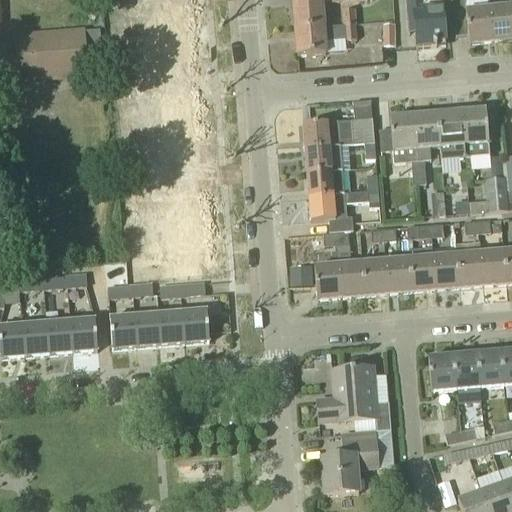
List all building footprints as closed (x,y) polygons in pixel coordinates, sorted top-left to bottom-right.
[(404,0),(408,36),(414,35),(415,51),(436,49),(435,46),(445,45),(440,0),(404,0)] [(492,45),(489,12),(488,1),(482,2),(452,4),(453,19),(455,39),(467,38),(468,47),(492,45)] [(294,32),(322,30),(320,4),(292,6),(294,32)] [(511,9),(489,12),(492,45),(511,42),(511,9)] [(341,13),(342,28),(354,27),(353,12),(341,13)] [(193,14),(150,18),(152,41),(195,38),(193,14)] [(294,32),(297,59),(325,56),(324,45),(356,42),(354,27),(342,28),(322,30),(294,32)] [(395,49),(394,28),(382,28),(383,50),(395,49)] [(35,37),(15,39),(19,83),(37,82),(84,78),(103,76),(99,32),(79,34),(35,37)] [(126,35),(113,36),(114,45),(127,43),(126,35)] [(195,38),(152,41),(154,64),(197,61),(195,38)] [(127,43),(114,45),(115,53),(127,52),(127,43)] [(197,61),(154,64),(156,87),(199,83),(197,61)] [(130,80),(117,81),(118,90),(130,89),(130,80)] [(199,83),(156,87),(158,110),(200,106),(199,83)] [(130,89),(118,90),(118,99),(131,97),(130,89)] [(374,147),(373,142),(371,122),(370,103),(352,104),(353,123),(338,125),(302,127),(304,152),(340,149),(363,148),(374,147)] [(200,106),(158,110),(160,133),(202,130),(200,106)] [(132,112),(119,113),(120,121),(133,120),(132,112)] [(459,115),(463,161),(470,160),(489,159),(485,113),(459,115)] [(470,160),(463,161),(459,115),(436,117),(439,150),(440,150),(441,162),(451,161),(457,161),(458,172),(470,170),(470,160)] [(412,119),(416,164),(423,163),(429,163),(428,151),(439,150),(436,117),(412,119)] [(412,119),(389,120),(390,132),(378,133),(380,154),(391,154),(392,167),(410,165),(411,175),(424,174),(423,163),(416,164),(412,119)] [(374,147),(363,148),(364,163),(375,162),(374,147)] [(306,176),(342,173),(340,149),(304,152),(306,176)] [(204,152),(162,155),(164,179),(206,175),(204,152)] [(504,166),(503,166),(504,182),(484,183),(486,205),(468,206),(469,217),(508,214),(504,166)] [(470,170),(458,172),(459,184),(471,183),(470,170)] [(137,172),(124,173),(125,182),(138,181),(137,172)] [(342,173),(306,176),(308,200),(343,197),(342,173)] [(424,174),(411,175),(412,188),(425,187),(424,174)] [(206,175),(164,179),(165,202),(208,198),(206,175)] [(367,195),(377,195),(375,178),(365,179),(367,195)] [(139,195),(126,196),(127,205),(140,204),(139,195)] [(348,235),(352,235),(351,221),(345,222),(344,208),(368,206),(368,211),(378,210),(377,195),(367,195),(343,197),(308,200),(310,225),(328,223),(329,237),(335,236),(348,235)] [(208,198),(165,202),(167,224),(210,221),(208,198)] [(140,204),(127,205),(127,213),(140,212),(140,204)] [(467,205),(455,206),(456,218),(468,217),(467,205)] [(210,221),(167,224),(169,247),(212,244),(210,221)] [(477,225),(478,237),(490,236),(489,224),(477,225)] [(465,238),(478,237),(477,225),(465,226),(465,238)] [(442,228),(430,229),(431,241),(443,240),(442,228)] [(419,242),(431,241),(430,229),(417,230),(419,242)] [(382,233),(383,245),(396,244),(395,232),(382,233)] [(383,245),(382,233),(370,234),(371,246),(383,245)] [(335,236),(336,249),(348,248),(348,235),(335,236)] [(335,236),(329,237),(323,237),(324,250),(336,249),(335,236)] [(143,241),(130,242),(130,250),(143,249),(143,241)] [(212,244),(169,247),(171,271),(214,267),(212,244)] [(482,290),(479,256),(478,246),(455,247),(455,251),(458,292),(482,290)] [(361,266),(350,267),(349,248),(348,248),(336,249),(337,268),(340,301),(364,299),(361,266)] [(143,249),(130,250),(131,259),(144,258),(143,249)] [(431,253),(432,260),(435,293),(458,292),(455,251),(431,253)] [(505,288),(511,287),(511,253),(503,254),(505,288)] [(505,288),(503,254),(479,256),(482,290),(505,288)] [(408,262),(411,295),(435,293),(432,260),(408,262)] [(385,264),(387,297),(411,295),(408,262),(385,264)] [(108,303),(132,301),(131,288),(127,288),(125,264),(106,266),(108,303)] [(387,297),(385,264),(361,266),(364,299),(387,297)] [(337,268),(333,268),(313,270),(316,303),(340,301),(337,268)] [(66,292),(86,291),(85,277),(65,279),(66,292)] [(66,292),(65,279),(42,281),(43,294),(66,292)] [(42,281),(18,283),(19,296),(43,294),(42,281)] [(18,283),(0,284),(0,311),(4,312),(3,307),(20,306),(19,296),(18,283)] [(131,288),(132,301),(152,299),(151,286),(131,288)] [(179,288),(180,300),(204,298),(203,286),(179,288)] [(180,300),(179,288),(159,290),(160,302),(180,300)] [(181,316),(184,347),(208,345),(206,314),(181,316)] [(157,318),(160,349),(184,347),(181,316),(157,318)] [(133,320),(136,351),(160,349),(157,318),(133,320)] [(111,353),(136,351),(133,320),(109,322),(111,353)] [(0,362),(24,361),(22,330),(21,321),(7,322),(8,331),(0,331),(0,362)] [(94,324),(69,326),(72,357),(96,355),(94,324)] [(45,328),(48,359),(72,357),(69,326),(45,328)] [(48,359),(45,328),(22,330),(24,361),(48,359)] [(360,369),(378,366),(375,353),(358,356),(360,369)] [(511,353),(499,355),(502,388),(511,387),(511,353)] [(476,357),(479,390),(502,388),(499,355),(476,357)] [(452,359),(455,393),(479,390),(476,357),(452,359)] [(430,395),(455,393),(452,359),(427,361),(430,395)] [(389,434),(388,407),(375,408),(372,370),(331,373),(333,402),(316,404),(318,426),(335,425),(335,426),(376,422),(377,435),(389,434)] [(508,435),(506,424),(492,427),(494,438),(508,435)] [(458,435),(457,429),(444,431),(445,437),(444,438),(447,448),(460,446),(458,435)] [(458,435),(460,446),(475,442),(473,432),(458,435)] [(394,470),(389,434),(377,435),(377,436),(343,438),(343,445),(345,460),(320,463),(324,499),(357,495),(355,473),(377,471),(394,470)] [(511,452),(511,442),(489,448),(491,457),(511,452)] [(491,457),(489,448),(466,452),(468,462),(491,457)] [(468,462),(466,452),(443,457),(445,467),(468,462)] [(511,511),(511,483),(502,487),(511,511)] [(511,511),(502,487),(480,495),(485,511),(511,511)] [(485,511),(480,495),(475,496),(456,503),(459,511),(485,511)]
